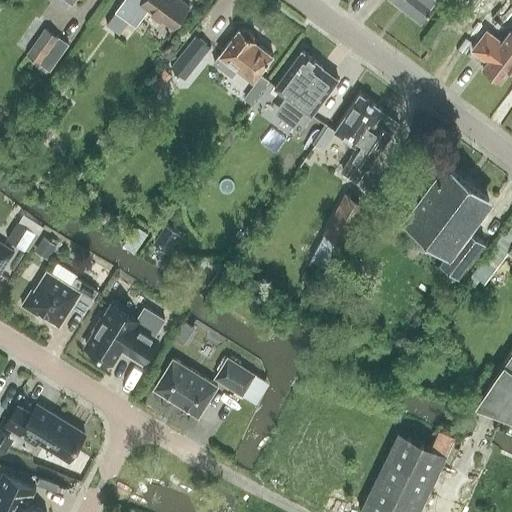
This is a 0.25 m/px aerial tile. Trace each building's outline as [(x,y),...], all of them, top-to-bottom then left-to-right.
[(173,28),(190,6),(182,0),(123,0),(115,11),(106,24),(119,33),(128,21),(136,26),(149,9),(173,28)] [(394,0),(421,20),(436,0),(394,0)] [(254,34),(246,27),(246,28),(241,28),(240,27),(220,54),(220,55),(214,62),(232,76),(238,68),(254,81),(254,80),(256,82),(244,98),(251,104),(270,80),(260,72),(273,55),(255,41),(256,39),(255,38),(254,34)] [(50,71),(69,44),(47,28),(28,55),(50,71)] [(511,31),(510,31),(502,41),(489,32),(473,55),(485,64),(483,67),(501,81),(511,69),(511,31)] [(187,79),(212,47),(197,35),(184,53),(172,68),(187,79)] [(322,65),(302,50),(274,86),(286,95),(280,102),(282,117),(299,130),(338,78),(322,66),(322,65)] [(336,129),(335,131),(357,146),(350,156),(341,170),(358,182),(368,168),(368,169),(393,132),(388,129),(376,120),(383,110),(360,93),(336,129)] [(322,135),(315,144),(324,150),(330,141),(322,135)] [(472,186),(463,180),(446,167),(408,219),(450,250),(441,262),(459,275),(484,242),(467,229),(489,200),(472,187),(472,186)] [(370,203),(353,195),(347,192),(311,258),(332,267),(354,227),(364,211),(365,212),(370,203)] [(18,221),(6,239),(25,251),(36,233),(18,221)] [(511,222),(472,274),(485,283),(509,251),(511,253),(511,222)] [(166,224),(154,242),(168,252),(180,233),(166,224)] [(43,236),(34,251),(48,259),(57,245),(43,236)] [(0,270),(13,251),(0,243),(0,270)] [(72,285),(48,270),(34,291),(32,289),(22,305),(37,314),(39,312),(60,325),(72,306),(84,313),(99,290),(77,277),(72,285)] [(220,309),(233,288),(223,282),(209,302),(220,309)] [(95,331),(86,345),(113,362),(121,351),(129,356),(131,353),(143,361),(158,338),(155,336),(165,319),(145,307),(137,320),(112,305),(103,319),(101,317),(93,329),(95,331)] [(511,352),(475,405),(511,418),(511,352)] [(216,378),(243,395),(255,374),(228,357),(216,378)] [(218,385),(174,358),(155,388),(199,416),(218,385)] [(36,402),(26,410),(18,405),(5,426),(36,445),(39,440),(70,459),(85,433),(51,412),(36,402)] [(0,429),(0,446),(1,447),(8,434),(0,429)] [(439,429),(430,446),(399,431),(360,511),(418,511),(447,454),(446,454),(451,443),(460,447),(463,439),(439,429)] [(3,471),(0,477),(0,502),(5,505),(1,511),(45,511),(28,504),(36,487),(3,471)]
